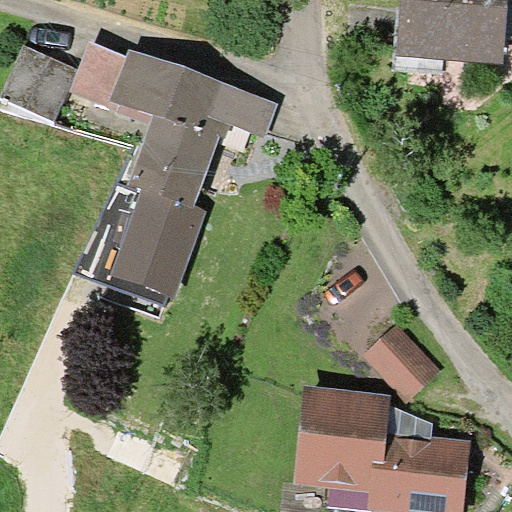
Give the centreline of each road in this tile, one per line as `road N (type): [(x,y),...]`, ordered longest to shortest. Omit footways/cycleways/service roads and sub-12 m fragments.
road 1 (residential): [(511,406),(409,284),(315,116),(297,98)]
road 2 (residential): [(297,98),(215,59),(17,0)]
